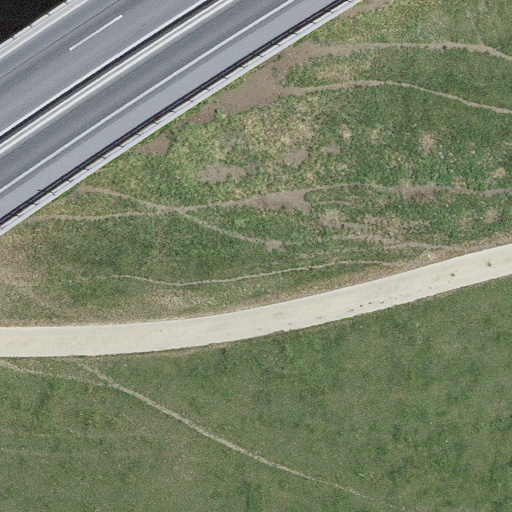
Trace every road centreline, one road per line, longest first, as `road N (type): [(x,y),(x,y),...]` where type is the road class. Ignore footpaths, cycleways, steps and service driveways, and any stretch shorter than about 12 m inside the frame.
road 1 (track): [(0,343),(252,325),(511,260)]
road 2 (trunk): [(0,172),(262,0)]
road 3 (trunk): [(147,0),(0,97)]
